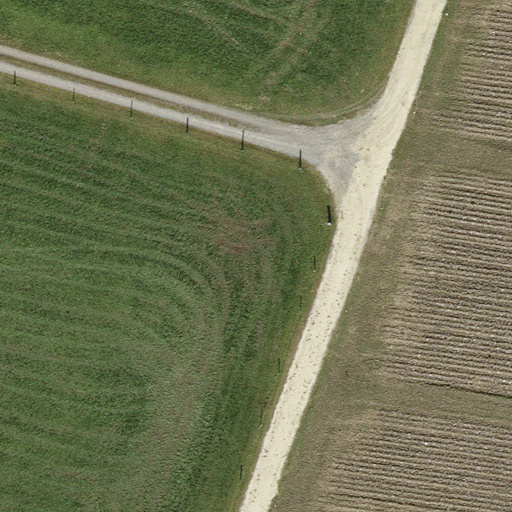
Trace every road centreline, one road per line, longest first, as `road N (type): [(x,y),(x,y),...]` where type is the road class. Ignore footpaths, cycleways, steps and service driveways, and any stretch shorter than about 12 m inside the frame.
road 1 (track): [(252,511),(439,0)]
road 2 (track): [(377,164),(0,59)]
